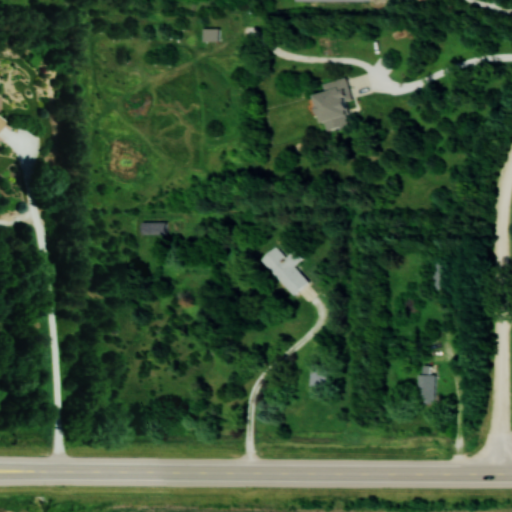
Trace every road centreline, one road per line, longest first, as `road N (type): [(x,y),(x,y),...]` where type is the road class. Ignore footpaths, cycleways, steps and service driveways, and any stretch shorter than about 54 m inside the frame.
road 1 (tertiary): [(511,474),(0,469)]
road 2 (residential): [(511,158),(503,189),(500,475)]
